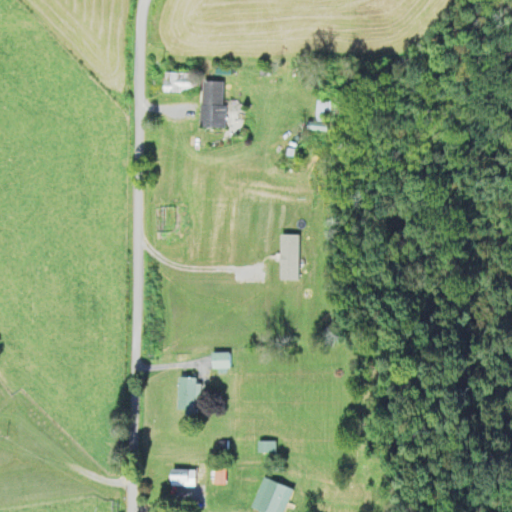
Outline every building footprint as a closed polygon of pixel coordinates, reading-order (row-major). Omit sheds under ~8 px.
[(196,73),(163,73),(163,94),(197,94),(197,129),(219,129),(220,82),(195,82),(196,73)] [(304,122),(319,122),(319,101),(304,101),(304,122)] [(227,354),(210,354),(210,370),(227,370),(227,354)] [(177,418),(194,418),(194,379),(177,379),(177,418)] [(169,488),(204,488),(204,465),(188,465),(188,471),(169,471),(169,488)]
